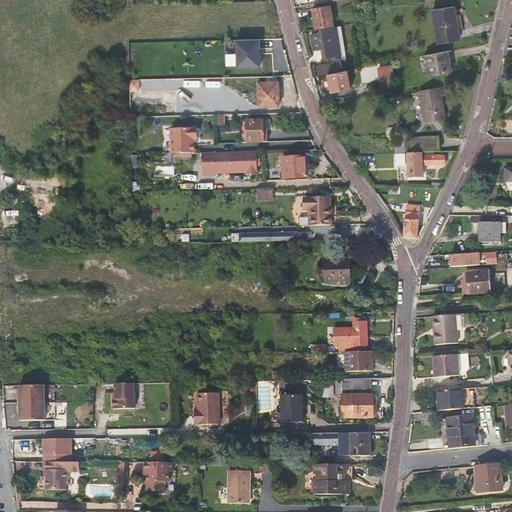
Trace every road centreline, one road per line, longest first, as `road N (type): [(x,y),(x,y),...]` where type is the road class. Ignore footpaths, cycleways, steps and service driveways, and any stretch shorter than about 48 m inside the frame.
road 1 (residential): [(409,268),(381,212),(321,130),(283,0)]
road 2 (residential): [(508,0),(485,110),(409,268)]
road 3 (residential): [(409,268),(386,511)]
road 4 (unknown): [(7,495),(138,503)]
